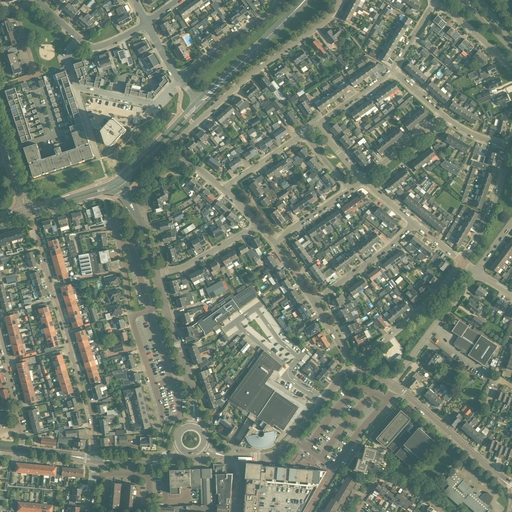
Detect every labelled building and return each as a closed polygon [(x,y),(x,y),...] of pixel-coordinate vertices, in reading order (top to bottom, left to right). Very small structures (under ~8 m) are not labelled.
[(93,0),(91,0),(86,6),(87,6),(82,12),(84,14),(89,8),(94,1),(93,0)] [(196,0),(194,1),(199,9),(204,6),(200,0),(196,0)] [(267,0),(257,0),(257,1),(252,4),(249,6),(253,11),(256,9),(254,6),(257,3),(258,4),(261,2),(263,4),(268,0),(267,0)] [(412,7),(410,10),(412,11),(414,8),(417,10),(420,12),(423,8),(420,6),(421,4),(416,0),(412,7)] [(199,9),(194,1),(189,5),(193,10),(195,13),(199,9)] [(357,6),(350,3),(347,8),(354,12),(357,13),(359,10),(361,12),(363,9),(360,8),(357,6)] [(69,14),(73,8),(69,4),(64,10),(69,14)] [(188,14),(193,10),(189,5),(184,8),(188,14)] [(129,14),(127,15),(122,6),(118,8),(126,23),(132,20),(129,14)] [(238,10),(244,18),(249,15),(243,6),(238,10)] [(73,8),(69,14),(73,18),(78,12),(73,8)] [(92,25),(91,24),(89,22),(94,15),(95,16),(99,13),(101,15),(102,16),(105,14),(101,8),(100,8),(99,8),(94,12),(90,15),(90,16),(82,25),(86,29),(87,29),(88,30),(90,29),(92,27),(92,25)] [(120,26),(126,23),(118,8),(115,10),(120,18),(117,20),(120,26)] [(188,14),(184,8),(179,12),(182,16),(181,17),(184,20),(190,16),(188,14)] [(354,12),(347,8),(345,13),(352,17),(354,12)] [(217,12),(220,17),(222,15),(218,9),(215,11),(210,14),(211,16),(212,16),(213,18),(214,17),(214,16),(216,15),(214,14),(217,12)] [(244,18),(238,10),(233,13),(239,22),(244,18)] [(84,17),(82,15),(77,21),(82,25),(90,16),(90,15),(88,13),(84,17)] [(239,22),(233,13),(230,15),(232,17),(229,19),(234,26),(239,22)] [(352,17),(345,13),(342,19),(349,22),(350,19),(354,21),(355,19),(352,17)] [(402,21),(408,26),(412,20),(405,16),(402,21)] [(434,28),(442,19),(437,16),(433,21),(435,23),(431,28),(428,31),(431,33),(435,28),(434,28)] [(0,24),(4,36),(10,33),(10,34),(14,32),(11,23),(10,24),(9,20),(8,21),(7,18),(0,20),(0,24)] [(442,19),(434,28),(435,28),(436,30),(439,26),(442,29),(446,23),(442,19)] [(203,21),(196,26),(197,28),(202,24),(205,29),(207,26),(203,21)] [(375,26),(380,29),(383,24),(378,21),(375,26)] [(408,26),(402,21),(399,27),(405,31),(408,26)] [(164,31),(171,27),(173,26),(172,23),(169,25),(168,22),(161,26),(164,31)] [(219,27),(224,33),(229,29),(224,23),(219,27)] [(363,30),(362,33),(367,36),(369,33),(368,33),(370,30),(371,28),(366,25),(363,30)] [(380,29),(375,26),(372,31),(377,34),(380,29)] [(171,27),(164,31),(167,37),(174,33),(171,27)] [(224,33),(219,27),(214,30),(219,37),(224,33)] [(339,27),(333,32),(330,30),(324,35),(331,44),(338,39),(336,37),(343,32),(339,27)] [(405,31),(399,27),(395,32),(402,36),(405,31)] [(451,36),(456,31),(451,27),(446,32),(446,33),(444,31),(440,36),(442,38),(444,36),(448,40),(451,36)] [(207,31),(204,33),(202,35),(209,44),(214,40),(209,34),(207,31)] [(456,31),(451,36),(448,40),(450,42),(453,38),(456,40),(460,35),(456,31)] [(402,36),(395,32),(392,37),(399,41),(402,36)] [(10,33),(4,36),(7,47),(16,44),(14,36),(11,37),(10,34),(10,33)] [(174,46),(176,49),(183,45),(184,45),(182,41),(178,34),(171,38),(175,45),(174,46)] [(209,44),(202,35),(200,37),(202,39),(199,41),(204,48),(209,44)] [(399,41),(392,37),(389,42),(396,46),(399,41)] [(463,51),(465,48),(469,43),(465,39),(460,44),(460,45),(457,43),(453,48),(456,50),(458,47),(463,51)] [(321,47),(316,40),(310,45),(320,57),(326,53),(321,47)] [(145,41),(135,44),(138,50),(136,51),(139,55),(149,49),(150,48),(147,45),(145,41)] [(396,46),(389,42),(386,47),(393,51),(396,46)] [(469,43),(465,48),(463,51),(467,55),(465,57),(467,59),(471,55),(469,53),(474,47),(469,43)] [(183,45),(176,49),(174,50),(180,60),(189,56),(183,45)] [(393,51),(386,47),(383,52),(390,56),(393,51)] [(434,55),(439,50),(435,47),(431,52),(434,55)] [(14,49),(6,51),(7,53),(4,54),(5,56),(6,56),(9,65),(7,66),(9,73),(11,72),(12,75),(24,71),(22,65),(19,66),(15,53),(16,53),(14,49)] [(120,49),(113,51),(115,57),(119,55),(120,60),(121,60),(127,58),(128,62),(127,62),(128,66),(133,64),(129,50),(125,51),(124,50),(121,51),(120,49)] [(297,54),(306,66),(311,62),(309,59),(305,62),(304,60),(303,61),(303,60),(307,57),(302,50),(297,54)] [(330,50),(326,52),(331,58),(332,58),(334,60),(336,58),(330,50)] [(471,55),(467,59),(466,61),(469,64),(473,60),(477,63),(480,66),(480,67),(486,65),(484,61),(486,59),(478,51),(473,56),(471,54),(471,55)] [(390,56),(383,52),(380,58),(386,62),(390,56)] [(102,54),(106,66),(110,65),(112,68),(113,69),(114,69),(115,73),(115,72),(117,71),(117,72),(112,56),(110,57),(108,57),(107,54),(107,53),(105,54),(105,53),(102,54)] [(100,76),(101,77),(103,77),(102,73),(103,72),(102,67),(106,66),(102,54),(99,55),(99,56),(98,56),(98,57),(99,60),(98,61),(96,61),(96,62),(95,62),(96,63),(97,65),(98,68),(99,73),(100,76)] [(142,61),(145,66),(156,59),(153,54),(145,58),(144,56),(138,59),(140,62),(142,61)] [(306,66),(297,54),(291,58),(296,64),(300,62),(301,63),(300,63),(301,65),(298,67),(300,70),(306,66)] [(337,58),(345,67),(348,64),(346,62),(348,60),(346,58),(344,59),(340,55),(337,58)] [(153,72),(151,69),(159,65),(156,59),(145,66),(148,71),(146,72),(147,75),(153,72)] [(76,70),(82,68),(85,67),(84,61),(81,62),(81,60),(76,62),(76,64),(74,64),(76,70)] [(409,72),(414,66),(410,62),(404,68),(409,72)] [(369,66),(373,73),(378,69),(374,63),(369,66)] [(283,64),(277,68),(282,74),(284,73),(287,76),(289,79),(293,77),(296,81),(298,79),(294,72),(291,74),(290,75),(290,74),(287,71),(288,71),(283,64)] [(455,72),(459,67),(455,64),(451,68),(455,72)] [(478,76),(485,73),(487,77),(490,75),(489,74),(492,73),(493,76),(497,74),(493,65),(483,70),(481,71),(480,69),(475,71),(478,76)] [(364,70),(368,76),(373,73),(369,66),(364,70)] [(414,66),(409,72),(413,76),(419,70),(414,66)] [(78,79),(84,77),(82,68),(76,70),(78,79)] [(282,74),(277,68),(272,71),(277,79),(275,80),(279,85),(283,81),(281,78),(282,77),(283,79),(284,78),(282,74)] [(57,80),(67,76),(66,71),(63,72),(62,70),(58,72),(58,74),(56,75),(57,80)] [(359,73),(363,80),(368,76),(364,70),(359,73)] [(419,70),(413,76),(418,80),(423,74),(419,70)] [(299,78),(298,79),(300,82),(304,80),(302,76),(298,71),(295,73),(299,78)] [(354,77),(358,83),(363,80),(359,73),(354,77)] [(343,79),(340,74),(333,78),(337,83),(343,79)] [(423,74),(418,80),(422,84),(428,78),(423,74)] [(56,80),(57,85),(69,82),(67,76),(57,80),(56,80)] [(163,88),(169,82),(165,76),(160,79),(161,81),(158,84),(163,88)] [(264,89),(268,86),(273,93),(276,90),(265,76),(258,82),(264,89)] [(84,77),(78,79),(80,84),(86,86),(86,82),(85,80),(84,77)] [(87,77),(85,80),(86,82),(86,86),(94,87),(96,79),(87,77)] [(358,83),(354,77),(349,80),(353,87),(358,83)] [(502,86),(499,78),(494,80),(494,81),(487,84),(490,90),(497,87),(497,88),(502,86)] [(36,85),(31,87),(33,90),(33,91),(45,87),(45,86),(43,80),(40,81),(40,79),(34,81),(36,85)] [(69,82),(59,85),(61,90),(71,87),(69,82)] [(431,92),(436,86),(431,82),(426,88),(431,92)] [(340,87),(344,93),(349,90),(345,83),(340,87)] [(389,86),(393,93),(398,89),(394,83),(389,86)] [(153,90),(157,95),(163,88),(158,84),(153,90)] [(249,89),(255,96),(259,100),(261,99),(260,97),(263,94),(260,91),(254,85),(252,87),(252,86),(251,86),(249,88),(249,89),(250,89),(249,89)] [(335,90),(339,97),(344,93),(340,87),(339,86),(337,87),(338,88),(335,90)] [(393,93),(389,86),(384,90),(389,96),(393,93)] [(436,86),(431,92),(435,96),(440,90),(436,86)] [(7,96),(17,93),(15,88),(13,89),(12,87),(7,88),(8,90),(5,91),(7,96)] [(59,91),(61,96),(72,92),(71,87),(61,90),(59,91)] [(130,95),(139,97),(140,90),(132,89),(130,95)] [(255,96),(249,89),(245,94),(253,103),(256,100),(253,97),(255,96)] [(139,97),(147,98),(149,92),(140,90),(139,97)] [(147,98),(153,100),(157,95),(153,90),(151,93),(149,92),(147,98)] [(330,94),(335,100),(339,97),(335,90),(330,94)] [(389,96),(384,90),(379,93),(384,99),(389,96)] [(440,90),(435,96),(439,100),(445,94),(440,90)] [(62,101),(74,97),(72,92),(61,96),(62,101)] [(501,105),(503,108),(507,106),(505,103),(509,101),(505,92),(494,97),(498,106),(501,105)] [(9,101),(19,98),(17,93),(7,96),(9,101)] [(300,102),(300,104),(299,105),(306,116),(312,112),(310,109),(313,106),(304,93),(298,98),(299,98),(300,100),(299,100),(300,102)] [(384,99),(379,93),(374,97),(379,103),(384,99)] [(325,97),(330,104),(335,100),(330,94),(325,97)] [(445,94),(439,100),(444,104),(449,98),(445,94)] [(480,104),(491,98),(490,95),(484,98),(478,100),(480,104)] [(64,106),(66,106),(76,102),(74,97),(62,101),(64,106)] [(238,107),(242,104),(246,109),(247,108),(250,106),(246,100),(244,102),(240,97),(234,103),(238,107)] [(320,101),(325,107),(330,104),(325,97),(320,101)] [(9,101),(10,107),(22,103),(20,98),(19,98),(9,101)] [(264,108),(268,105),(270,103),(268,100),(266,102),(264,102),(261,104),(264,108)] [(365,103),(370,110),(375,106),(370,100),(365,103)] [(325,107),(320,101),(315,104),(320,111),(325,107)] [(66,106),(67,111),(77,107),(76,102),(66,106)] [(454,112),(458,105),(453,102),(449,108),(454,112)] [(12,112),(24,108),(22,103),(10,107),(12,112)] [(370,110),(365,103),(360,107),(365,113),(370,110)] [(268,114),(275,110),(271,104),(264,108),(268,114)] [(458,105),(454,112),(459,115),(463,108),(458,105)] [(225,110),(234,120),(236,119),(234,116),(234,115),(232,113),(234,111),(230,106),(225,110)] [(67,111),(69,116),(79,112),(77,107),(67,111)] [(365,113),(360,107),(355,110),(360,117),(365,113)] [(14,117),(24,114),(22,109),(24,108),(12,112),(14,117)] [(392,113),(391,114),(393,116),(400,110),(398,108),(392,113)] [(463,108),(459,115),(464,118),(468,111),(463,108)] [(418,113),(423,119),(428,115),(423,109),(418,113)] [(234,120),(225,110),(221,114),(228,121),(230,119),(232,122),(234,120)] [(360,117),(355,110),(350,114),(355,120),(360,117)] [(291,111),(289,112),(288,111),(285,113),(286,114),(284,115),(292,126),(298,122),(291,111)] [(468,111),(464,118),(469,121),(473,115),(471,113),(468,111)] [(71,121),(81,118),(79,112),(69,116),(67,116),(69,122),(71,121)] [(473,115),(469,121),(474,125),(478,118),(476,117),(478,114),(475,112),(473,115)] [(413,116),(418,123),(423,119),(418,113),(413,116)] [(27,118),(25,119),(24,114),(14,117),(15,122),(27,118)] [(228,121),(221,114),(216,118),(221,123),(225,128),(230,124),(227,121),(228,121)] [(408,120),(413,126),(418,123),(413,116),(408,120)] [(504,128),(506,122),(507,119),(505,117),(502,116),(500,118),(500,120),(496,119),(494,126),(491,125),(489,130),(496,132),(503,134),(505,128),(504,128)] [(114,117),(102,131),(107,143),(107,144),(108,145),(109,146),(110,146),(111,146),(112,146),(113,146),(113,145),(114,145),(127,129),(124,127),(122,125),(123,125),(121,124),(119,122),(117,120),(114,117)] [(15,122),(17,127),(29,123),(27,118),(15,122)] [(82,123),(83,123),(81,118),(71,121),(73,126),(70,127),(82,123)] [(413,126),(408,120),(403,124),(408,130),(413,126)] [(211,133),(215,129),(219,134),(223,130),(219,126),(217,127),(212,122),(206,127),(211,133)] [(283,137),(288,133),(284,127),(282,129),(279,126),(277,122),(274,124),(283,137)] [(19,132),(31,128),(29,123),(17,127),(19,132)] [(85,131),(84,129),(83,123),(82,123),(70,127),(77,148),(62,153),(60,147),(59,144),(54,145),(55,149),(57,155),(42,159),(37,144),(24,148),(29,163),(30,165),(34,177),(43,174),(45,173),(45,174),(54,171),(54,170),(56,170),(71,165),(73,164),(82,161),(85,160),(85,161),(94,158),(90,145),(89,143),(85,131)] [(283,137),(274,124),(272,125),(272,126),(275,130),(272,132),(270,129),(267,130),(273,138),(275,137),(277,140),(283,137)] [(339,128),(336,124),(330,129),(335,135),(341,130),(343,133),(347,129),(343,124),(339,128)] [(20,137),(30,134),(29,129),(31,129),(31,128),(19,132),(20,137)] [(393,132),(398,138),(403,135),(398,128),(393,132)] [(197,135),(202,142),(205,140),(206,142),(208,140),(215,147),(218,144),(216,141),(215,141),(211,136),(209,138),(202,130),(197,135)] [(239,134),(236,131),(234,133),(234,132),(230,136),(233,139),(237,135),(237,136),(239,134)] [(268,147),(273,143),(269,137),(267,139),(264,136),(261,132),(258,133),(259,134),(268,147)] [(389,136),(394,142),(398,138),(393,132),(389,136)] [(22,143),(34,139),(32,133),(30,134),(20,137),(22,143)] [(246,148),(246,147),(253,157),(258,153),(255,148),(257,147),(256,145),(252,140),(249,141),(251,143),(249,145),(247,143),(247,142),(242,134),(239,137),(244,144),(244,145),(246,148)] [(259,134),(256,136),(258,139),(256,140),(254,138),(252,140),(256,145),(257,147),(259,145),(262,150),(268,147),(259,134)] [(343,144),(349,139),(345,134),(339,140),(343,144)] [(450,144),(454,137),(448,134),(444,141),(450,144)] [(384,140),(389,146),(394,142),(389,136),(384,140)] [(454,137),(450,144),(455,147),(459,140),(454,137)] [(349,139),(343,144),(347,149),(353,144),(349,139)] [(191,150),(193,148),(197,152),(199,151),(200,150),(201,152),(204,149),(198,142),(196,144),(192,140),(189,143),(189,142),(186,145),(191,150)] [(379,144),(384,150),(389,146),(384,140),(379,144)] [(459,140),(455,147),(460,150),(464,143),(459,140)] [(464,143),(460,150),(466,153),(470,146),(464,143)] [(384,150),(379,144),(374,148),(379,154),(384,150)] [(247,161),(253,157),(246,147),(246,148),(242,150),(239,147),(238,146),(235,147),(236,149),(241,156),(243,159),(245,157),(247,161)] [(301,156),(297,159),(293,163),(297,168),(300,165),(305,161),(304,159),(309,155),(303,148),(298,153),(301,156)] [(238,167),(243,164),(239,158),(238,157),(241,156),(236,149),(231,153),(229,154),(238,167)] [(426,153),(431,159),(436,155),(430,149),(426,153)] [(351,154),(355,159),(360,154),(362,152),(360,150),(358,152),(356,150),(351,154)] [(486,151),(485,154),(484,157),(497,160),(499,154),(491,152),(486,151)] [(355,159),(359,163),(366,157),(362,152),(360,154),(355,159)] [(421,156),(426,163),(431,159),(426,153),(421,156)] [(207,163),(212,166),(216,161),(218,159),(220,156),(218,154),(216,158),(215,157),(214,159),(211,157),(207,163)] [(233,170),(238,167),(229,154),(227,155),(230,161),(232,163),(229,165),(233,170)] [(416,160),(421,167),(426,163),(421,156),(416,160)] [(307,163),(305,161),(300,165),(303,169),(307,166),(308,167),(309,166),(311,168),(317,163),(313,157),(307,163)] [(367,169),(370,166),(366,161),(368,159),(366,157),(359,163),(362,168),(364,166),(367,169)] [(488,165),(488,164),(495,166),(497,160),(484,157),(483,163),(488,165)] [(220,160),(219,160),(218,159),(216,161),(212,166),(214,168),(213,169),(216,171),(217,170),(221,165),(218,163),(220,161),(220,160)] [(280,162),(284,168),(287,172),(290,171),(288,169),(293,166),(291,163),(289,164),(286,159),(280,162)] [(421,167),(416,160),(411,164),(416,170),(421,167)] [(442,167),(457,176),(461,169),(445,161),(440,165),(442,167)] [(275,166),(279,171),(282,170),(285,174),(287,172),(284,168),(280,162),(275,166)] [(317,163),(311,168),(314,172),(308,176),(310,178),(307,181),(308,183),(317,175),(316,173),(322,168),(317,163)] [(270,169),(276,177),(281,174),(279,172),(279,171),(275,166),(270,169)] [(400,173),(405,179),(406,181),(414,174),(409,168),(406,170),(405,169),(400,173)] [(276,177),(270,169),(265,173),(269,178),(272,177),(273,179),(276,183),(278,181),(276,177)] [(483,178),(491,180),(493,175),(486,172),(483,178)] [(323,185),(331,178),(327,173),(320,179),(317,175),(308,183),(312,187),(318,181),(319,180),(323,185)] [(405,179),(400,173),(395,177),(401,183),(405,179)] [(260,186),(258,184),(265,179),(262,175),(255,180),(256,181),(249,186),(253,192),(262,186),(261,185),(260,186)] [(401,183),(395,177),(391,181),(396,187),(401,183)] [(193,187),(198,182),(193,178),(188,183),(193,187)] [(331,189),(330,187),(335,183),(331,178),(323,185),(326,188),(323,190),(325,193),(331,189)] [(481,183),(489,186),(491,180),(483,178),(481,183)] [(396,187),(391,181),(386,185),(391,191),(396,187)] [(198,182),(193,187),(192,188),(197,193),(203,187),(202,186),(203,185),(200,182),(199,183),(198,182)] [(479,189),(487,192),(489,186),(481,183),(479,189)] [(264,189),(262,186),(253,192),(257,197),(264,193),(265,195),(270,191),(267,187),(264,189)] [(304,194),(310,203),(315,200),(313,197),(317,195),(315,192),(313,189),(311,187),(308,189),(309,190),(304,194)] [(205,201),(211,194),(206,189),(201,194),(204,196),(202,198),(205,201)] [(477,195),(485,198),(487,192),(479,189),(477,195)] [(267,197),(261,202),(265,208),(271,203),(273,202),(270,199),(273,197),(275,200),(276,199),(277,200),(279,199),(276,195),(272,190),(270,191),(265,195),(267,197)] [(283,198),(288,194),(286,190),(277,196),(281,202),(284,200),(283,198)] [(152,197),(163,202),(167,199),(163,191),(152,197)] [(302,201),(305,207),(310,203),(304,194),(303,193),(301,195),(304,200),(302,201)] [(359,196),(364,203),(369,200),(364,193),(359,196)] [(207,203),(209,205),(211,203),(216,198),(211,194),(205,201),(207,203)] [(475,201),(483,203),(485,198),(477,195),(475,194),(473,200),(475,201)] [(408,205),(413,199),(408,195),(403,201),(408,205)] [(199,198),(197,196),(193,201),(196,204),(198,208),(201,204),(200,201),(200,202),(198,200),(199,198)] [(355,199),(361,209),(366,206),(364,203),(359,196),(355,199)] [(163,202),(152,197),(155,209),(164,207),(163,202)] [(300,210),(293,200),(292,198),(289,200),(293,204),(294,207),(292,208),(295,214),(300,210)] [(305,207),(302,201),(299,203),(296,199),(293,200),(300,210),(305,207)] [(359,210),(361,209),(355,199),(350,202),(355,210),(357,208),(359,210)] [(413,199),(408,205),(413,209),(418,203),(413,199)] [(219,210),(224,205),(219,201),(214,206),(213,208),(215,210),(214,210),(217,212),(219,210)] [(275,220),(281,216),(279,213),(282,211),(280,208),(282,207),(283,208),(285,207),(281,201),(275,205),(278,209),(270,215),(275,220)] [(475,201),(473,206),(481,209),(483,203),(475,201)] [(346,205),(353,215),(355,214),(353,211),(355,210),(350,202),(346,205)] [(418,203),(413,209),(417,213),(422,207),(418,203)] [(224,205),(219,210),(224,215),(229,209),(224,205)] [(353,215),(346,205),(341,208),(346,216),(349,214),(350,217),(353,215)] [(86,210),(86,212),(87,215),(94,213),(96,219),(102,217),(98,206),(92,208),(93,208),(86,210)] [(369,215),(368,216),(370,218),(374,214),(378,217),(384,211),(379,207),(374,213),(372,212),(371,213),(369,215)] [(422,207),(417,213),(422,217),(427,210),(422,207)] [(427,210),(422,217),(427,220),(432,214),(427,210)] [(468,216),(475,220),(478,214),(472,210),(468,216)] [(173,216),(174,220),(175,220),(175,221),(184,216),(183,213),(184,212),(183,211),(182,212),(181,211),(181,212),(180,211),(173,215),(173,216)] [(332,215),(340,225),(342,224),(339,218),(341,217),(337,211),(332,215)] [(384,211),(378,217),(383,221),(388,215),(384,211)] [(71,214),(73,220),(72,220),(74,227),(80,225),(77,217),(82,216),(80,212),(74,214),(74,213),(71,214)] [(227,217),(230,220),(228,222),(228,223),(226,224),(228,228),(231,226),(229,224),(236,216),(232,212),(227,217)] [(281,216),(275,220),(279,226),(285,222),(285,223),(288,221),(288,220),(289,218),(290,219),(293,217),(290,213),(282,218),(281,216)] [(432,214),(427,220),(431,224),(436,218),(432,214)] [(327,218),(331,224),(334,222),(337,227),(340,225),(332,215),(327,218)] [(388,215),(383,221),(388,225),(393,219),(388,215)] [(67,221),(65,216),(58,218),(60,227),(64,225),(65,227),(68,226),(67,222),(67,221)] [(241,221),(236,216),(229,224),(231,226),(228,228),(226,224),(223,225),(226,231),(231,228),(231,227),(232,227),(232,226),(234,225),(236,226),(236,225),(237,226),(241,221)] [(465,221),(472,225),(475,220),(468,216),(465,221)] [(216,238),(218,239),(219,238),(219,236),(224,233),(221,227),(223,225),(222,223),(221,221),(219,218),(215,220),(219,228),(211,232),(210,233),(211,235),(213,235),(214,235),(216,238)] [(323,222),(330,232),(332,230),(329,225),(331,224),(327,218),(323,222)] [(436,218),(431,224),(436,228),(441,222),(436,218)] [(393,219),(388,225),(393,229),(398,223),(393,219)] [(44,229),(50,228),(51,233),(57,231),(56,229),(55,225),(52,226),(50,220),(49,221),(49,220),(47,220),(47,221),(42,223),(44,229)] [(441,222),(436,228),(441,232),(446,226),(445,225),(447,224),(442,220),(441,222)] [(88,227),(89,230),(105,227),(104,223),(102,223),(102,221),(101,221),(102,224),(100,225),(99,223),(88,227)] [(171,229),(170,225),(173,224),(172,221),(160,224),(160,228),(160,230),(161,230),(161,231),(171,229)] [(472,225),(465,221),(464,224),(461,222),(460,225),(462,226),(469,230),(472,225)] [(318,225),(322,231),(324,229),(327,234),(330,232),(323,222),(318,225)] [(193,224),(183,230),(179,232),(180,235),(178,236),(179,239),(182,237),(195,228),(193,224)] [(322,231),(318,225),(313,228),(317,234),(320,239),(323,237),(319,232),(322,231)] [(175,237),(174,234),(177,233),(177,232),(179,231),(178,226),(174,228),(170,230),(170,233),(166,234),(166,235),(162,236),(164,243),(173,241),(172,237),(175,237)] [(459,231),(466,235),(469,230),(462,226),(459,231)] [(312,238),(314,236),(319,243),(322,241),(320,239),(317,234),(313,228),(308,232),(312,238)] [(22,238),(19,229),(14,230),(17,239),(22,238)] [(17,239),(14,230),(8,232),(11,241),(17,239)] [(93,238),(96,237),(98,247),(107,246),(106,240),(107,240),(106,234),(104,234),(103,231),(92,233),(93,238)] [(466,235),(459,231),(457,235),(455,233),(453,235),(456,237),(463,241),(466,235)] [(11,241),(8,232),(3,234),(6,243),(11,241)] [(351,245),(354,243),(350,237),(354,234),(352,232),(345,237),(351,245)] [(197,239),(201,246),(207,243),(203,237),(206,235),(204,233),(201,234),(202,236),(197,239)] [(371,237),(376,243),(380,239),(376,233),(371,237)] [(294,241),(294,242),(295,243),(293,245),(296,250),(309,240),(306,235),(303,237),(305,239),(300,243),(298,241),(297,241),(297,240),(296,240),(294,241)] [(410,241),(413,243),(410,246),(408,247),(407,246),(405,248),(409,252),(411,250),(419,240),(414,236),(410,241)] [(49,239),(50,241),(47,242),(49,247),(59,244),(58,239),(56,239),(56,237),(49,239)] [(366,240),(371,247),(376,243),(371,237),(366,240)] [(460,246),(463,241),(456,237),(453,242),(460,246)] [(255,256),(255,257),(257,260),(262,257),(261,255),(259,256),(256,252),(255,249),(261,246),(257,238),(251,241),(253,243),(249,246),(251,249),(255,256)] [(201,246),(197,239),(191,242),(191,240),(188,242),(189,245),(192,243),(195,249),(201,246)] [(303,252),(305,250),(303,248),(311,243),(309,240),(296,250),(300,254),(303,252)] [(361,244),(366,250),(371,247),(366,240),(361,244)] [(420,249),(424,244),(419,240),(411,250),(414,251),(416,249),(417,247),(420,249)] [(176,254),(175,251),(180,250),(179,244),(174,245),(174,248),(166,250),(167,256),(176,254)] [(366,250),(361,244),(356,248),(361,254),(366,250)] [(424,244),(420,249),(422,251),(417,257),(419,259),(423,254),(424,253),(428,247),(424,244)] [(246,252),(249,256),(250,259),(255,256),(251,249),(249,250),(246,245),(239,248),(242,254),(246,252)] [(433,251),(428,247),(424,253),(423,254),(425,256),(428,258),(429,256),(433,251)] [(508,258),(510,255),(511,256),(511,253),(511,252),(505,248),(502,253),(508,258)] [(305,250),(303,252),(300,254),(303,259),(314,251),(312,249),(307,253),(305,250)] [(312,260),(311,258),(313,257),(312,256),(315,253),(318,251),(317,249),(314,251),(303,259),(307,264),(312,260)] [(111,259),(109,260),(107,250),(99,252),(88,254),(83,255),(78,255),(82,276),(120,268),(118,260),(111,262),(111,259)] [(234,251),(228,255),(233,263),(238,260),(240,264),(244,263),(240,255),(237,257),(234,251)] [(347,255),(352,261),(357,257),(353,251),(347,255)] [(397,254),(401,259),(404,257),(406,260),(408,258),(412,262),(415,260),(409,254),(407,257),(406,256),(402,251),(397,254)] [(27,261),(33,259),(31,252),(22,255),(23,258),(26,257),(27,261)] [(177,260),(180,259),(181,260),(183,260),(182,258),(183,258),(182,255),(180,256),(179,254),(182,253),(182,252),(176,254),(167,256),(169,262),(177,260)] [(64,253),(52,256),(53,261),(63,258),(62,255),(64,255),(64,253)] [(498,258),(504,263),(507,260),(509,262),(510,260),(508,258),(502,253),(498,258)] [(401,259),(397,254),(392,258),(397,264),(398,265),(402,261),(401,259)] [(438,256),(435,254),(430,260),(433,263),(438,256)] [(228,255),(221,258),(226,266),(223,267),(226,272),(228,277),(231,275),(229,271),(227,267),(233,264),(233,263),(228,255)] [(267,265),(274,260),(270,255),(261,261),(260,259),(256,262),(256,261),(255,262),(252,263),(255,267),(258,265),(258,266),(263,262),(264,263),(266,262),(267,265)] [(343,258),(347,265),(352,261),(347,255),(343,258)] [(438,259),(441,261),(440,262),(438,261),(433,266),(434,267),(436,269),(437,269),(438,267),(443,271),(448,264),(442,260),(443,259),(440,256),(438,259)] [(338,262),(342,268),(347,265),(343,258),(338,262)] [(397,264),(392,258),(388,261),(397,274),(399,273),(395,267),(394,266),(397,264)] [(494,263),(501,268),(504,263),(498,258),(494,263)] [(33,259),(27,261),(28,264),(25,265),(26,269),(35,266),(33,259)] [(274,260),(267,265),(268,267),(267,268),(268,269),(263,272),(264,274),(261,277),(262,278),(267,275),(270,273),(269,273),(268,271),(270,270),(277,265),(274,260)] [(220,269),(216,261),(210,265),(213,271),(211,272),(212,275),(221,271),(223,274),(226,272),(223,267),(220,269)] [(387,270),(389,268),(395,275),(397,274),(388,261),(383,265),(387,270)] [(310,268),(313,273),(324,265),(325,264),(324,262),(321,264),(321,263),(319,265),(317,267),(315,264),(310,268)] [(342,268),(338,262),(333,266),(337,272),(342,268)] [(501,268),(494,263),(491,268),(497,273),(501,268)] [(316,279),(322,274),(320,271),(322,270),(326,267),(324,265),(313,273),(317,278),(316,279)] [(200,270),(204,277),(208,286),(211,285),(207,278),(208,278),(207,275),(209,274),(205,267),(200,270)] [(381,269),(379,271),(378,268),(373,272),(377,277),(379,275),(381,278),(383,276),(386,280),(388,278),(381,269)] [(426,280),(432,285),(437,279),(431,274),(433,272),(428,268),(424,273),(427,275),(423,280),(425,282),(426,280)] [(326,279),(331,275),(334,273),(330,269),(326,271),(322,274),(316,279),(317,281),(318,281),(320,283),(326,279)] [(33,280),(39,278),(37,272),(34,273),(34,270),(31,271),(31,274),(33,280)] [(204,277),(200,270),(194,273),(198,280),(204,277)] [(281,270),(276,274),(273,270),(269,273),(270,273),(267,275),(269,279),(271,277),(273,279),(276,277),(278,281),(285,276),(281,270)] [(380,282),(377,277),(373,272),(368,275),(372,281),(374,279),(378,284),(380,282)] [(64,284),(71,281),(70,277),(69,278),(67,273),(57,276),(58,281),(63,279),(64,284)] [(193,283),(198,280),(194,273),(189,276),(193,283)] [(119,283),(120,283),(119,279),(118,279),(117,277),(116,277),(115,274),(104,277),(104,280),(107,280),(109,286),(114,285),(114,286),(118,285),(118,284),(119,284),(119,283)] [(178,286),(177,286),(177,283),(182,282),(183,285),(190,283),(187,277),(185,277),(181,278),(181,279),(169,282),(170,288),(178,286)] [(39,278),(33,280),(31,280),(32,284),(26,286),(27,288),(29,287),(31,287),(32,287),(35,286),(41,284),(39,278)] [(287,279),(282,283),(280,281),(271,287),(274,291),(280,287),(283,291),(286,289),(286,290),(291,286),(287,279)] [(363,279),(358,282),(363,289),(365,287),(368,285),(363,279)] [(428,290),(425,287),(428,285),(425,282),(423,280),(422,279),(418,282),(421,284),(417,289),(423,295),(428,290)] [(211,299),(226,290),(221,281),(206,289),(205,288),(199,290),(201,296),(204,295),(208,294),(211,299)] [(363,289),(358,282),(353,286),(358,292),(363,289)] [(32,287),(33,289),(34,292),(36,292),(42,290),(41,284),(35,286),(32,287)] [(62,293),(72,289),(74,289),(74,286),(71,287),(71,284),(60,287),(62,293)] [(419,298),(416,294),(417,292),(410,284),(406,288),(411,292),(407,296),(414,303),(419,298)] [(172,294),(179,292),(180,295),(188,293),(189,293),(187,288),(184,289),(183,285),(177,286),(178,286),(170,288),(172,294)] [(217,325),(258,295),(251,286),(234,297),(232,294),(211,310),(212,312),(205,317),(205,316),(197,322),(194,324),(195,325),(183,329),(187,341),(194,339),(196,342),(198,341),(201,339),(214,329),(217,326),(217,325)] [(358,292),(353,286),(348,289),(353,296),(358,292)] [(479,287),(475,292),(476,293),(474,296),(483,301),(484,298),(482,297),(486,292),(479,287)] [(398,297),(401,294),(400,293),(396,288),(393,290),(395,293),(398,297)] [(72,289),(62,293),(64,298),(74,295),(72,289)] [(34,299),(38,298),(39,300),(42,299),(41,297),(44,296),(42,290),(36,292),(34,292),(33,293),(34,299)] [(120,296),(120,295),(120,294),(120,291),(119,291),(118,290),(116,291),(115,290),(112,291),(109,292),(106,293),(108,304),(119,301),(118,297),(120,296)] [(294,290),(288,294),(292,299),(298,296),(297,294),(298,293),(296,291),(295,291),(294,290)] [(180,295),(179,296),(179,299),(176,300),(178,304),(177,304),(177,305),(177,308),(178,308),(179,308),(182,307),(182,308),(183,307),(186,306),(190,304),(188,296),(189,296),(188,293),(180,295)] [(5,296),(0,297),(0,300),(1,304),(7,302),(13,301),(12,298),(15,297),(14,294),(11,295),(8,296),(8,298),(9,298),(6,299),(5,296)] [(74,295),(64,298),(65,303),(75,300),(74,295)] [(282,295),(272,302),(274,305),(284,299),(282,295)] [(298,295),(298,296),(292,299),(289,301),(282,306),(283,308),(288,305),(290,307),(285,310),(284,310),(281,312),(283,315),(286,313),(293,308),(292,306),(295,304),(295,305),(301,301),(301,300),(302,299),(300,298),(299,297),(298,295)] [(334,305),(335,304),(336,307),(343,303),(342,301),(345,299),(343,295),(342,295),(339,296),(340,297),(333,301),(332,301),(332,302),(333,304),(334,305)] [(495,299),(491,305),(490,308),(497,312),(499,309),(504,301),(501,299),(501,300),(499,298),(497,301),(495,299)] [(75,300),(65,303),(67,308),(77,305),(75,300)] [(399,301),(397,303),(400,305),(404,311),(409,307),(404,301),(403,303),(401,300),(399,301)] [(473,304),(470,302),(470,301),(469,303),(468,302),(465,305),(466,306),(473,311),(477,314),(477,313),(479,315),(483,309),(481,307),(483,305),(481,304),(478,303),(477,305),(474,303),(473,304)] [(505,315),(506,313),(507,312),(509,309),(506,308),(508,304),(506,302),(504,301),(499,309),(503,312),(503,313),(505,315)] [(9,311),(7,302),(1,304),(2,310),(5,309),(6,311),(9,311)] [(351,312),(355,310),(353,308),(352,309),(351,306),(350,306),(349,303),(344,306),(346,309),(345,309),(344,309),(338,312),(340,318),(351,312)] [(37,310),(39,314),(49,311),(47,307),(42,308),(40,304),(35,306),(36,310),(37,310)] [(77,305),(67,308),(68,313),(78,310),(81,309),(80,306),(78,307),(77,305)] [(105,315),(106,318),(100,320),(100,322),(112,319),(112,316),(122,313),(121,310),(121,308),(120,308),(120,305),(109,307),(111,313),(105,315)] [(305,305),(304,306),(303,305),(298,308),(294,312),(297,316),(298,316),(307,310),(306,309),(308,309),(305,305)] [(400,305),(395,309),(400,315),(404,311),(400,305)] [(94,322),(99,321),(95,308),(90,310),(94,322)] [(192,315),(197,312),(196,308),(187,311),(188,313),(181,315),(184,324),(191,322),(189,315),(192,315)] [(395,309),(390,313),(395,319),(400,315),(395,309)] [(5,322),(15,319),(14,315),(18,314),(17,310),(10,312),(10,315),(4,317),(5,322)] [(78,310),(68,313),(70,318),(80,315),(78,310)] [(308,311),(307,310),(298,316),(299,319),(302,317),(304,320),(311,316),(310,315),(311,314),(309,312),(308,312),(308,311)] [(388,315),(386,317),(390,323),(395,319),(390,313),(388,310),(386,312),(388,315)] [(351,312),(340,318),(343,323),(348,320),(349,322),(359,317),(357,313),(353,315),(351,312)] [(387,326),(382,320),(384,318),(380,314),(374,320),(372,318),(371,319),(377,327),(379,325),(383,329),(387,326)] [(80,315),(70,318),(71,323),(82,320),(80,315)] [(483,322),(474,316),(471,321),(479,327),(483,322)] [(124,327),(125,327),(125,326),(125,324),(124,323),(123,323),(122,320),(115,321),(115,318),(102,321),(103,324),(111,322),(111,324),(116,323),(117,329),(124,327)] [(82,320),(71,323),(73,328),(83,325),(82,320)] [(484,366),(497,346),(481,335),(468,327),(458,320),(457,321),(455,320),(453,323),(455,324),(451,330),(459,335),(457,339),(454,343),(455,345),(468,354),(468,355),(484,366)] [(320,330),(318,327),(319,326),(317,323),(316,324),(315,323),(307,328),(306,327),(304,324),(296,329),(298,333),(304,329),(306,332),(308,330),(312,335),(320,330)] [(353,328),(351,324),(345,327),(349,334),(354,331),(355,334),(360,331),(363,330),(360,325),(353,328)] [(76,338),(86,335),(85,330),(74,333),(76,338)] [(116,339),(118,338),(120,343),(124,342),(124,341),(127,340),(125,332),(119,334),(118,335),(117,333),(111,334),(113,338),(115,338),(116,339)] [(361,342),(367,338),(364,332),(351,338),(355,346),(361,342)] [(315,337),(321,346),(323,349),(329,346),(323,336),(322,337),(320,334),(315,337)] [(86,335),(76,338),(78,343),(88,340),(86,335)] [(57,340),(47,343),(48,348),(46,348),(48,352),(53,350),(52,347),(58,345),(57,340)] [(88,340),(78,343),(79,348),(89,345),(88,340)] [(24,343),(11,346),(12,351),(23,349),(21,344),(24,343)] [(250,345),(247,343),(240,350),(244,353),(246,350),(250,345)] [(122,344),(113,346),(114,353),(124,351),(122,344)] [(89,345),(79,348),(81,353),(91,350),(89,345)] [(188,348),(191,356),(210,350),(209,346),(207,347),(207,346),(202,348),(203,349),(198,351),(196,345),(188,348)] [(204,366),(205,365),(209,361),(206,358),(202,362),(200,356),(205,354),(206,356),(209,354),(210,355),(214,354),(214,352),(212,345),(209,346),(210,350),(191,356),(194,365),(199,363),(201,368),(202,367),(204,366)] [(24,348),(23,349),(12,351),(14,357),(19,355),(20,358),(36,354),(35,350),(25,352),(24,348)] [(91,350),(81,353),(82,358),(93,355),(95,354),(94,352),(92,352),(91,350)] [(299,407),(265,384),(275,370),(278,371),(282,366),(264,350),(261,354),(254,364),(250,370),(229,398),(250,413),(272,427),(274,425),(276,426),(283,431),(284,430),(299,407)] [(439,355),(432,350),(424,361),(431,366),(439,355)] [(443,350),(439,355),(446,360),(449,355),(443,350)] [(332,359),(330,358),(328,360),(323,356),(324,354),(317,351),(315,353),(333,368),(337,364),(332,359)] [(52,362),(62,359),(61,354),(55,356),(54,352),(48,354),(49,358),(51,357),(51,360),(49,360),(50,363),(52,362)] [(324,369),(329,373),(333,368),(315,353),(314,355),(315,356),(317,354),(321,358),(319,360),(326,366),(324,369)] [(123,364),(127,363),(134,361),(133,359),(134,358),(135,357),(134,355),(133,354),(125,357),(126,360),(123,361),(123,364)] [(93,355),(82,358),(84,364),(94,360),(93,355)] [(17,369),(27,367),(26,362),(28,361),(28,358),(18,360),(18,363),(16,364),(17,369)] [(94,360),(84,364),(86,369),(96,365),(94,360)] [(134,361),(127,363),(129,369),(136,367),(134,361)] [(96,365),(86,369),(87,374),(97,370),(96,365)] [(211,368),(205,371),(197,373),(199,380),(207,377),(206,375),(210,373),(212,372),(211,368)] [(310,372),(303,368),(301,372),(308,376),(310,372)] [(321,382),(325,378),(320,373),(315,369),(313,371),(317,373),(314,376),(321,382)] [(329,373),(324,369),(320,373),(325,378),(329,373)] [(509,378),(511,374),(511,370),(506,369),(505,371),(503,371),(501,375),(509,378)] [(97,370),(87,374),(89,379),(99,376),(97,370)] [(18,374),(19,379),(30,376),(32,376),(32,375),(31,371),(28,371),(18,374)] [(123,373),(115,374),(116,380),(122,379),(123,385),(133,383),(132,382),(139,380),(137,373),(131,374),(124,375),(123,373)] [(412,377),(413,377),(407,385),(412,389),(419,382),(419,383),(423,379),(416,373),(412,377)] [(99,376),(89,379),(90,384),(101,381),(99,376)] [(207,377),(199,380),(201,385),(209,383),(209,382),(214,380),(213,376),(207,378),(207,377)] [(209,383),(201,385),(204,391),(211,389),(211,387),(215,386),(214,382),(212,382),(212,383),(209,384),(209,383)] [(93,394),(100,392),(99,388),(103,387),(102,383),(95,386),(95,387),(91,388),(93,394)] [(151,424),(150,424),(149,424),(149,422),(148,418),(147,414),(146,410),(145,405),(144,401),(143,397),(142,393),(141,391),(142,391),(143,390),(143,389),(143,386),(141,387),(123,391),(133,432),(150,428),(152,428),(152,425),(151,424)] [(500,400),(504,388),(502,388),(501,392),(498,391),(495,399),(500,400)] [(206,397),(213,395),(213,394),(216,392),(215,389),(212,390),(211,389),(204,391),(206,397)] [(428,399),(434,393),(429,389),(424,395),(428,399)] [(100,392),(93,394),(95,400),(101,398),(103,402),(108,401),(113,400),(112,397),(107,398),(106,397),(108,397),(107,395),(106,394),(101,396),(100,392)] [(434,393),(428,399),(433,403),(438,397),(434,393)] [(8,395),(7,395),(7,394),(0,395),(1,400),(0,400),(1,404),(6,403),(5,399),(8,399),(8,397),(9,397),(8,395)] [(215,400),(215,399),(221,397),(220,394),(213,396),(213,395),(206,397),(208,404),(209,403),(215,401),(215,400)] [(36,404),(35,399),(38,398),(37,396),(34,396),(35,396),(24,399),(25,404),(30,403),(30,406),(36,404)] [(67,397),(64,398),(65,401),(64,401),(66,407),(67,408),(71,407),(76,406),(74,398),(72,399),(71,396),(67,397)] [(438,397),(433,403),(437,407),(445,399),(443,398),(441,400),(438,397)] [(222,398),(221,398),(217,400),(215,400),(215,401),(209,403),(208,404),(210,409),(214,408),(214,409),(218,408),(218,407),(220,406),(222,407),(225,403),(226,401),(222,398)] [(229,398),(220,411),(223,413),(230,404),(236,408),(238,405),(229,398)] [(97,413),(98,413),(104,412),(103,407),(108,406),(107,402),(102,403),(102,405),(97,406),(98,410),(97,410),(96,411),(97,413)] [(461,410),(467,416),(471,411),(473,408),(468,404),(466,406),(461,410)] [(30,408),(30,410),(28,411),(29,416),(36,415),(35,411),(38,410),(38,408),(35,409),(34,406),(30,408)] [(71,420),(80,418),(78,412),(76,413),(75,411),(66,413),(67,418),(70,417),(71,420)] [(454,427),(460,420),(460,421),(461,420),(461,419),(459,417),(460,415),(457,412),(449,422),(454,427)] [(259,449),(260,449),(262,449),(264,449),(265,448),(267,448),(268,447),(269,447),(270,446),(271,445),(272,444),(273,443),(273,442),(274,443),(281,433),(272,427),(250,413),(248,417),(249,418),(255,422),(253,424),(251,427),(250,426),(248,428),(249,428),(245,433),(247,434),(238,446),(251,449),(252,446),(253,447),(254,447),(256,448),(257,448),(259,449)] [(101,427),(108,426),(107,422),(110,422),(110,419),(114,418),(118,418),(117,414),(115,415),(108,416),(103,416),(104,419),(100,420),(101,427)] [(385,431),(386,429),(389,432),(381,441),(391,450),(395,454),(411,469),(435,442),(405,415),(394,427),(391,424),(391,423),(389,426),(388,425),(387,427),(384,430),(385,431)] [(227,431),(234,421),(229,418),(227,420),(223,417),(220,422),(224,424),(223,426),(226,427),(224,429),(227,431)] [(81,419),(80,419),(80,418),(71,420),(73,429),(79,427),(78,425),(81,424),(81,422),(81,421),(81,419)] [(38,423),(41,422),(41,420),(30,423),(32,429),(39,427),(38,423)] [(234,421),(227,431),(225,434),(231,438),(238,428),(237,427),(238,424),(234,421)] [(466,422),(461,428),(465,432),(470,426),(472,424),(471,422),(469,424),(466,422)] [(470,436),(475,430),(470,426),(465,432),(470,436)] [(59,432),(57,443),(61,443),(61,439),(64,440),(74,440),(74,445),(72,445),(72,450),(76,450),(76,448),(83,448),(83,447),(84,447),(84,444),(83,444),(83,440),(79,440),(77,440),(77,438),(78,437),(78,435),(78,433),(77,432),(76,432),(75,431),(75,430),(65,431),(64,431),(59,432)] [(475,430),(470,436),(474,440),(481,432),(479,430),(477,432),(475,430)] [(486,436),(481,432),(474,440),(479,444),(484,438),(486,436)] [(37,435),(38,438),(38,439),(41,439),(40,444),(48,445),(48,439),(49,436),(45,436),(45,437),(41,436),(41,434),(37,435)] [(102,446),(108,445),(108,446),(112,446),(112,442),(111,442),(111,439),(113,439),(113,445),(117,445),(117,436),(107,436),(107,438),(101,439),(102,446)] [(152,437),(147,437),(147,436),(144,436),(144,437),(140,438),(140,447),(147,446),(147,447),(152,446),(152,437)] [(497,450),(499,444),(499,443),(495,441),(490,453),(493,453),(494,449),(497,450)] [(355,467),(358,468),(357,470),(364,472),(365,470),(367,471),(370,460),(374,461),(378,450),(373,448),(365,446),(363,453),(361,459),(360,459),(358,458),(355,467)] [(503,455),(506,456),(508,448),(505,446),(504,446),(499,458),(502,459),(503,455)] [(303,511),(306,506),(309,502),(326,471),(308,469),(248,464),(246,482),(243,511),(303,511)] [(214,474),(222,474),(222,473),(227,472),(228,472),(227,471),(227,465),(225,465),(214,465),(214,469),(214,474)] [(57,479),(58,472),(55,471),(56,467),(50,466),(49,475),(54,476),(54,479),(57,479)] [(462,467),(455,475),(460,480),(465,485),(470,489),(475,494),(480,498),(482,500),(481,505),(480,508),(491,511),(493,504),(495,505),(497,496),(491,491),(489,489),(488,489),(483,485),(478,481),(473,476),(472,477),(467,472),(462,467)] [(219,504),(218,494),(215,494),(213,494),(212,469),(190,470),(191,485),(191,489),(201,489),(201,505),(219,504)] [(191,485),(190,470),(169,470),(171,494),(180,494),(180,486),(191,486),(191,485)] [(230,503),(230,498),(231,489),(232,489),(232,482),(232,481),(231,481),(231,479),(230,479),(230,476),(229,476),(229,474),(228,474),(228,472),(227,472),(222,473),(222,474),(214,474),(215,494),(218,494),(219,504),(230,503)] [(347,476),(345,480),(354,485),(356,481),(347,476)] [(343,484),(352,489),(354,485),(345,480),(343,484)] [(111,483),(108,508),(134,510),(136,485),(118,483),(111,483)] [(343,484),(340,488),(349,493),(352,489),(343,484)] [(378,495),(382,488),(377,485),(373,493),(378,495)] [(340,488),(338,491),(347,497),(349,493),(340,488)] [(382,488),(378,495),(382,498),(387,490),(382,488)] [(387,490),(382,498),(387,501),(391,493),(387,490)] [(338,491),(336,495),(345,501),(347,497),(338,491)] [(391,493),(387,501),(392,504),(393,502),(396,496),(391,493)] [(396,496),(393,502),(392,504),(396,506),(397,504),(403,495),(401,494),(400,495),(397,494),(396,496)] [(79,502),(80,496),(72,495),(70,495),(69,501),(69,503),(71,504),(75,504),(75,502),(79,502)] [(333,499),(341,503),(340,504),(342,505),(345,501),(336,495),(333,499)] [(402,497),(403,495),(397,504),(402,507),(407,499),(402,497)] [(331,498),(329,502),(338,507),(340,504),(341,503),(333,499),(331,498)] [(412,501),(411,502),(407,510),(405,511),(411,511),(416,505),(414,503),(414,502),(415,499),(414,498),(412,501)] [(407,499),(402,507),(407,510),(411,502),(407,499)] [(327,505),(327,506),(336,511),(338,508),(338,507),(329,502),(327,505)] [(54,510),(55,503),(52,503),(52,505),(46,505),(45,511),(51,511),(51,510),(54,510)] [(219,504),(201,505),(186,506),(186,511),(229,511),(230,503),(219,504)]
